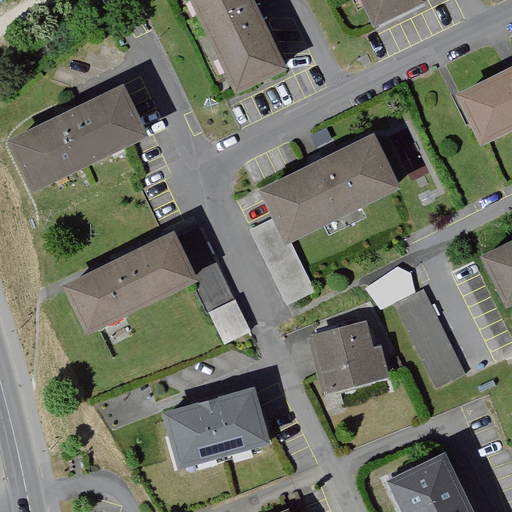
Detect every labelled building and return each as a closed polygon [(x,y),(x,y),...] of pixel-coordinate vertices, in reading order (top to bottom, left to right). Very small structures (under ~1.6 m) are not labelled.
[(242,0),(177,0),(232,111),(284,86),(242,0)] [(414,0),(349,0),(368,39),(421,14),(414,0)] [(511,142),(511,78),(452,110),(478,160),(511,142)] [(142,146),(119,98),(0,153),(0,163),(19,203),(142,146)] [(397,206),(371,151),(253,205),(265,231),(279,261),(292,255),(397,206)] [(279,261),(265,231),(247,239),(280,313),(312,300),(292,255),(279,261)] [(233,308),(197,233),(168,247),(193,298),(204,322),(233,308)] [(168,247),(56,301),(81,351),(193,298),(168,247)] [(511,253),(474,272),(499,324),(511,317),(511,253)] [(402,264),(365,287),(380,311),(417,289),(402,264)] [(422,297),(390,313),(434,400),(466,384),(422,297)] [(360,334),(308,347),(323,405),(387,389),(378,356),(367,359),(360,334)] [(248,368),(201,391),(221,431),(237,423),(256,461),(287,446),(268,407),(248,368)] [(464,511),(441,464),(377,494),(385,511),(464,511)]
